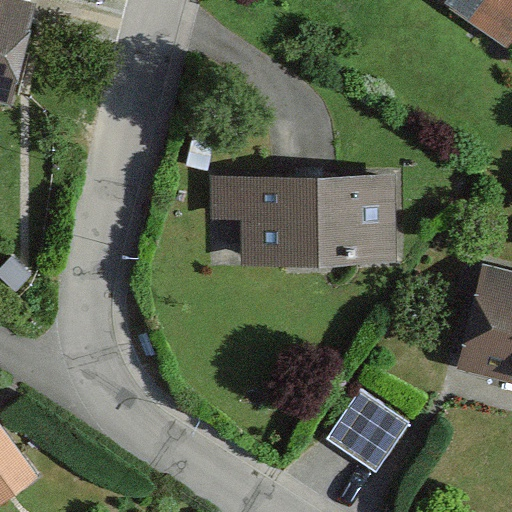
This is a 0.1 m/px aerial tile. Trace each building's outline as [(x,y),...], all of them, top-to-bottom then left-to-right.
[(0,0),(0,90),(7,92),(28,8),(0,0)] [(511,0),(463,0),(458,9),(508,41),(511,34),(511,0)] [(388,178),(217,180),(217,211),(247,211),(247,254),(389,253),(388,178)] [(511,277),(488,272),(466,360),(511,370),(511,277)] [(369,387),(336,429),(378,462),(411,421),(369,387)] [(0,501),(34,477),(0,431),(0,501)]
